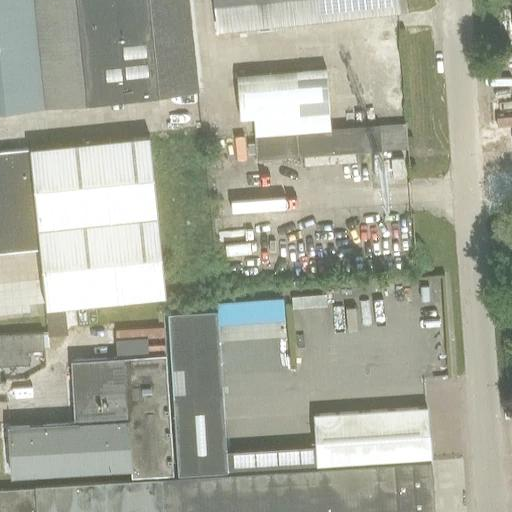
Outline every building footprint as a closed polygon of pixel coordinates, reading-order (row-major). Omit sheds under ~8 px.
[(0,0),(0,110),(63,104),(199,89),(189,0),(0,0)] [(215,0),(219,29),(400,9),(398,0),(215,0)] [(327,67),(237,74),(240,118),(254,117),(255,134),(295,131),(331,128),(327,67)] [(255,133),(254,133),(256,159),(299,156),(361,152),(407,148),(405,123),(331,128),(295,131),(255,134),(255,133)] [(151,135),(0,150),(0,251),(40,248),(46,307),(167,295),(151,135)] [(392,179),(405,179),(404,158),(391,158),(392,179)] [(0,321),(18,321),(16,287),(0,287),(0,321)] [(288,316),(287,295),(222,299),(223,320),(288,316)] [(227,468),(226,450),(217,308),(169,311),(179,471),(227,468)] [(69,333),(66,309),(47,311),(50,335),(69,333)] [(0,334),(0,382),(1,382),(0,366),(29,365),(28,351),(44,350),(43,332),(0,334)] [(13,474),(63,471),(131,467),(132,475),(174,473),(165,352),(124,355),(124,357),(72,360),(75,421),(9,425),(13,474)] [(319,460),(430,453),(427,406),(316,413),(319,460)] [(434,511),(431,460),(162,478),(162,477),(35,484),(34,488),(0,490),(0,511),(434,511)]
